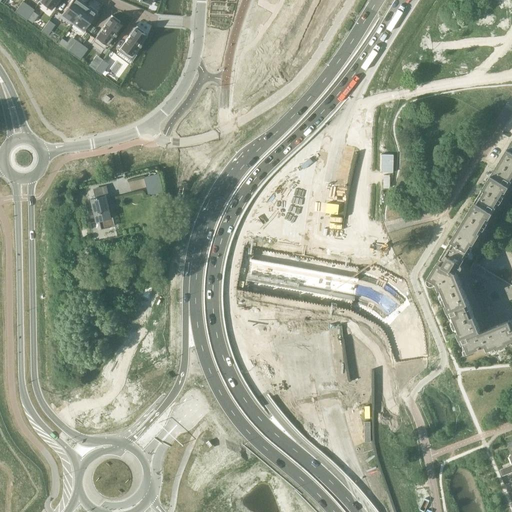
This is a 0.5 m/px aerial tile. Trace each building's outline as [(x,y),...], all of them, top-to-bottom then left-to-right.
[(40,0),(40,1),(51,9),(57,0),(40,0)] [(81,0),(71,0),(61,15),(72,23),(85,5),(83,3),(84,1),(81,0)] [(22,1),(14,12),(20,16),(28,5),(22,1)] [(28,5),(20,16),(26,20),(34,10),(28,5)] [(85,5),(72,23),(83,31),(97,11),(89,5),(88,7),(85,5)] [(100,30),(93,41),(104,49),(112,38),(114,35),(115,36),(116,34),(115,33),(121,25),(119,23),(120,21),(111,15),(105,24),(102,27),(100,30)] [(49,20),(41,31),(47,36),(55,25),(49,20)] [(125,41),(119,50),(130,58),(139,46),(141,44),(140,44),(146,35),(143,34),(145,32),(136,26),(130,35),(129,35),(127,37),(125,41)] [(76,40),(68,51),(74,55),(82,45),(76,40)] [(82,45),(74,55),(80,60),(88,49),(82,45)] [(102,60),(94,71),(100,75),(108,64),(102,60)] [(511,326),(509,320),(481,332),(457,274),(464,271),(462,268),(463,267),(463,266),(464,266),(464,265),(463,264),(463,263),(462,263),(511,181),(511,140),(429,276),(428,277),(428,278),(428,279),(428,280),(429,281),(429,282),(430,283),(431,283),(432,284),(433,284),(434,284),(435,284),(438,282),(440,288),(442,287),(448,303),(446,304),(451,316),(453,315),(460,331),(458,331),(463,344),(465,343),(469,352),(486,345),(488,350),(496,346),(497,348),(509,343),(508,341),(511,339),(511,326)] [(108,195),(106,186),(93,189),(95,198),(94,198),(90,199),(96,221),(98,221),(100,229),(108,227),(114,226),(110,208),(107,209),(104,196),(108,195)] [(146,285),(142,296),(148,298),(152,287),(146,285)]
